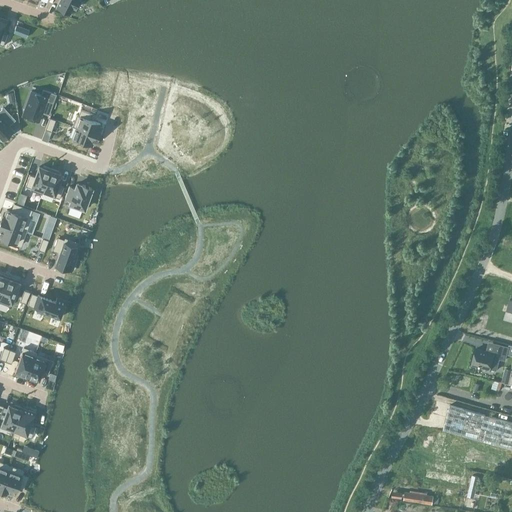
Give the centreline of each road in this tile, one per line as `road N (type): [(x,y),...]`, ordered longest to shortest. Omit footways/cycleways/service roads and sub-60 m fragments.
road 1 (residential): [(367,511),(483,265),(511,139)]
road 2 (residential): [(0,186),(15,140),(102,169),(117,119)]
